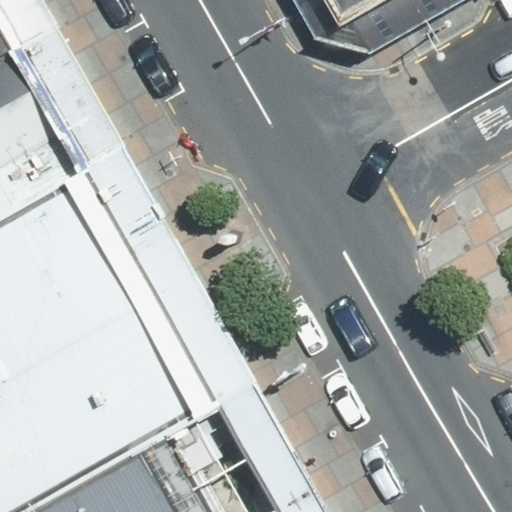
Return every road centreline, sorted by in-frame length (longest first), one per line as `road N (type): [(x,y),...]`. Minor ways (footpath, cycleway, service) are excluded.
road 1 (primary): [(486,511),(301,187)]
road 2 (tertiary): [(301,187),(511,70)]
road 3 (primary): [(301,187),(194,0)]
